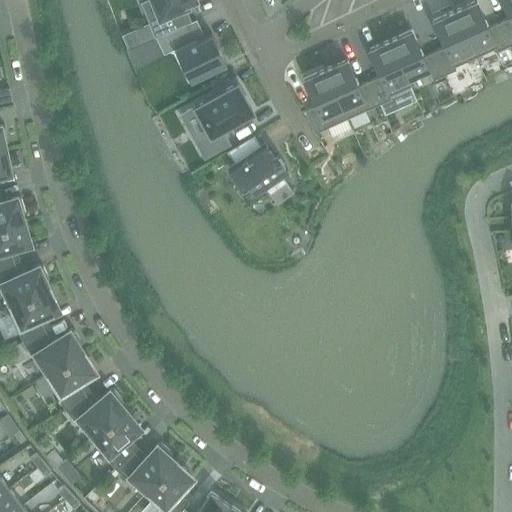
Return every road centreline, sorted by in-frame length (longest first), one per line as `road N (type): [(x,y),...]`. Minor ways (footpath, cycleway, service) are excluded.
road 1 (residential): [(16,0),(52,171),(103,301),(168,392),(272,483),(343,511)]
road 2 (residential): [(511,173),(474,202),(498,360),(503,511)]
road 3 (residential): [(398,0),(263,62)]
